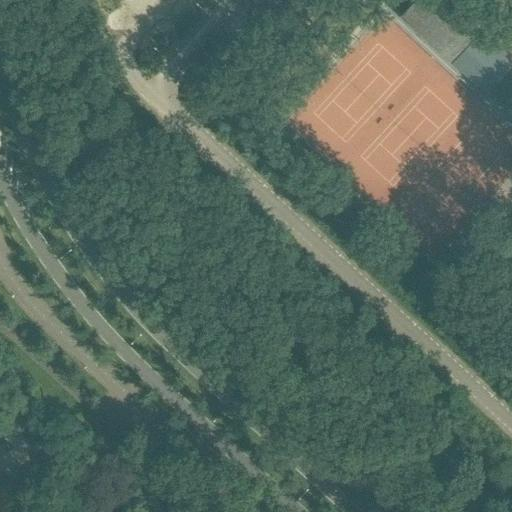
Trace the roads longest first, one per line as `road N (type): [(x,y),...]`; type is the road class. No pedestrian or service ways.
road 1 (primary): [(237,406),(154,330),(80,239),(53,195),(0,50)]
road 2 (residential): [(2,259),(78,350),(256,511)]
road 3 (primary): [(0,179),(89,315),(210,432)]
road 4 (unclassified): [(154,91),(357,279)]
road 5 (unclassified): [(357,279),(511,420)]
road 6 (unclassified): [(237,406),(357,279)]
road 7 (primary): [(355,511),(237,406)]
